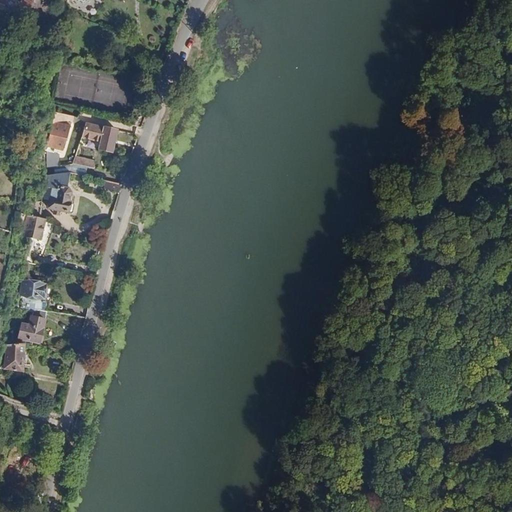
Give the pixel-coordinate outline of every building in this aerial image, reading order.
[(22,0),(17,13),(28,17),(31,10),(35,0),(22,0)] [(35,0),(31,10),(38,12),(43,0),(44,0),(46,1),(46,0),(35,0)] [(54,114),(45,152),(62,156),(72,118),(54,114)] [(86,125),(81,139),(82,139),(100,143),(99,151),(110,153),(116,131),(86,124),(86,125)] [(75,158),(73,165),(85,167),(86,161),(75,158)] [(86,161),(85,167),(93,169),(95,163),(86,161)] [(47,176),(44,188),(52,189),(53,187),(66,189),(70,173),(47,176)] [(104,181),(102,190),(119,194),(121,185),(104,181)] [(52,189),(48,208),(68,213),(69,211),(71,212),(72,211),(73,206),(72,205),(70,204),(70,203),(68,202),(70,193),(67,189),(66,189),(53,187),(52,189)] [(27,216),(22,236),(40,240),(44,221),(27,216)] [(44,268),(43,275),(50,277),(52,269),(44,268)] [(25,283),(21,315),(33,313),(40,311),(44,286),(25,283)] [(33,313),(30,327),(23,326),(20,341),(24,341),(24,347),(35,346),(35,343),(42,344),(47,312),(40,311),(33,313)] [(6,346),(5,372),(11,372),(23,373),(24,347),(6,346)] [(11,372),(11,387),(22,388),(23,373),(11,372)]
